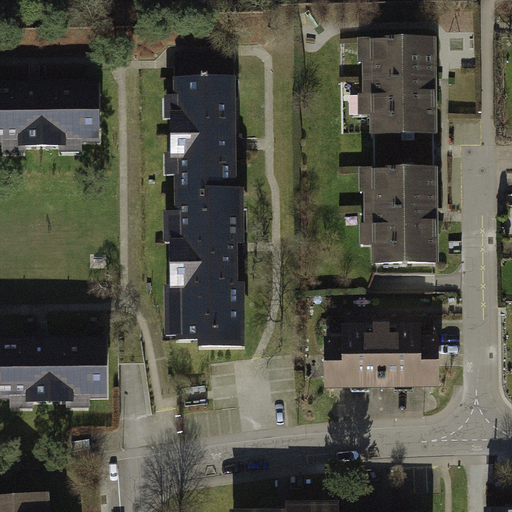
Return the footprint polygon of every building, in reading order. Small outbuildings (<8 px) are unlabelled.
[(379,42),(358,42),(358,64),(363,64),(363,95),(358,96),(359,117),(370,117),(370,137),(374,137),(435,136),(438,136),(437,39),(379,40),(379,42)] [(181,53),(181,72),(235,70),(234,51),(181,53)] [(235,80),(174,81),(174,98),(163,98),(164,122),(169,122),(169,155),(164,155),(164,179),(173,179),(173,213),(161,213),(161,246),(167,246),(167,287),(162,287),(162,340),(175,340),(175,344),(198,344),(198,351),(244,351),(244,285),(243,285),(243,246),(244,246),(243,191),(237,191),(235,80)] [(0,145),(4,145),(4,154),(29,154),(29,148),(60,147),(60,154),(86,153),(85,144),(103,144),(102,82),(0,83),(0,145)] [(435,136),(374,137),(374,171),(436,170),(435,136)] [(374,171),(359,171),(360,196),(364,196),(364,227),(359,227),(360,248),(371,248),(371,269),(439,268),(438,170),(436,170),(374,171)] [(338,337),(321,337),(321,390),(436,388),(435,336),(418,336),(418,325),(338,326),(338,337)] [(0,400),(14,401),(14,411),(36,410),(36,404),(69,403),(69,409),(94,409),(94,402),(113,402),(112,336),(0,338),(0,400)] [(0,511),(54,511),(53,493),(0,497),(0,511)]
